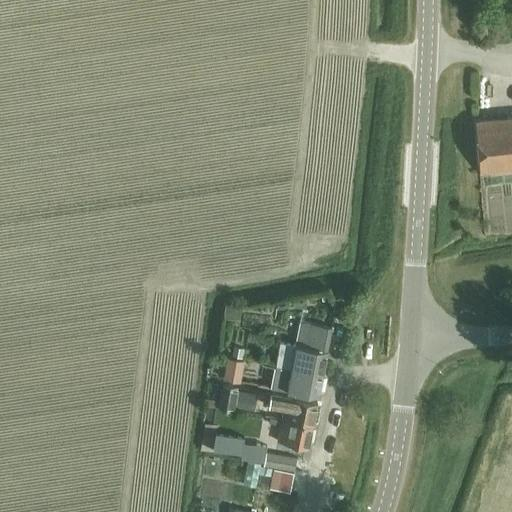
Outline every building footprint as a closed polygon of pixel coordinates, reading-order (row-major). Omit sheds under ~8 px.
[(511,116),(478,120),(475,120),(480,174),(511,170),(511,116)] [(342,299),(333,299),(334,309),(331,309),(332,320),(335,319),(336,322),(344,321),(342,299)] [(225,302),(224,315),(240,317),(242,304),(225,302)] [(363,304),(353,305),(355,321),(356,321),(361,320),(365,320),(363,304)] [(280,342),(275,365),(322,373),(326,351),(328,338),(331,327),(309,323),(305,346),(280,342)] [(234,346),(232,357),(241,358),(243,347),(234,346)] [(238,381),(242,361),(225,358),(221,380),(238,382),(238,381)] [(272,388),(287,391),(318,396),(322,373),(275,365),(273,378),(272,388)] [(233,410),(233,407),(251,409),(253,394),(236,390),(237,387),(223,384),(219,407),(233,410)] [(281,419),(282,419),(312,424),(316,402),(270,393),(268,406),(283,408),(281,419)] [(308,447),(312,424),(282,419),(277,441),(293,444),(308,447)] [(212,450),(241,453),(243,436),(214,433),(212,450)] [(264,462),(263,465),(287,469),(294,471),(296,458),(290,456),(266,451),(264,462)] [(270,488),(290,492),(293,472),(287,471),(274,468),(270,488)]
